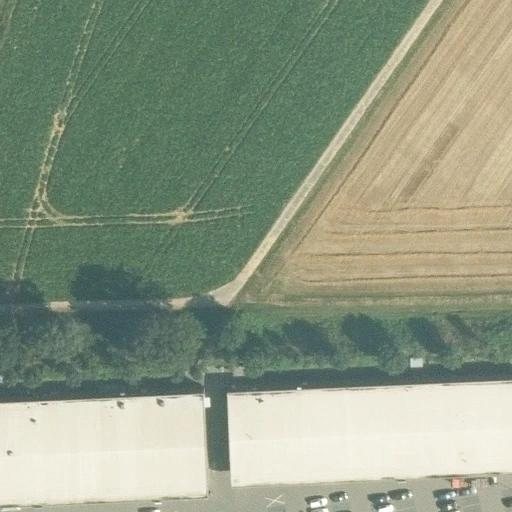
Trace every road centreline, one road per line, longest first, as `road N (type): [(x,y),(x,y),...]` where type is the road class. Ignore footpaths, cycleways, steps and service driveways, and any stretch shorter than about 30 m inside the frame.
road 1 (track): [(0,310),(224,296),(434,0)]
road 2 (track): [(224,296),(250,324),(511,323)]
